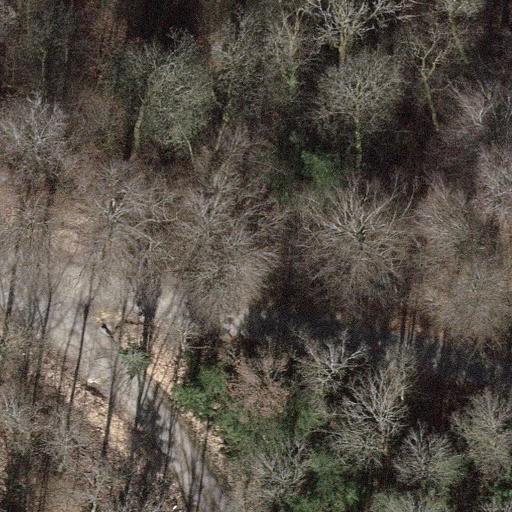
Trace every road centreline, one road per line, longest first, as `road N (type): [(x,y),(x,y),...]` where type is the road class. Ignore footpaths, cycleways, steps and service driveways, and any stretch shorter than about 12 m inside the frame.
road 1 (track): [(511,375),(15,266)]
road 2 (track): [(219,511),(148,407),(15,266),(0,262)]
